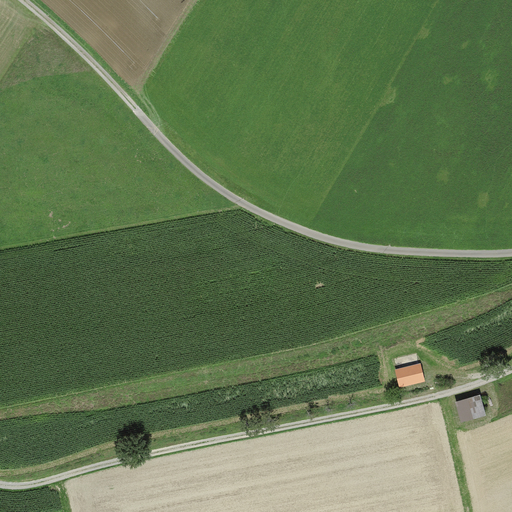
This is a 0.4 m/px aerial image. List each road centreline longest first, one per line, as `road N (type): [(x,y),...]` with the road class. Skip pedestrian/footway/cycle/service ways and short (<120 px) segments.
road 1 (track): [(22,0),(215,188),(297,231),(397,253),(511,255)]
road 2 (track): [(0,484),(37,484),(451,394),(511,370)]
